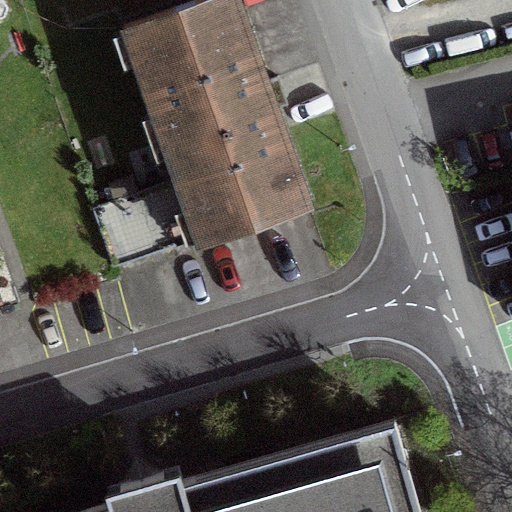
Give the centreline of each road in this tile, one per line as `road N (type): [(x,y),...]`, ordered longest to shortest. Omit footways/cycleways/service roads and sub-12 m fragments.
road 1 (residential): [(0,413),(446,287)]
road 2 (residential): [(343,0),(446,287)]
road 3 (residential): [(446,287),(511,474)]
